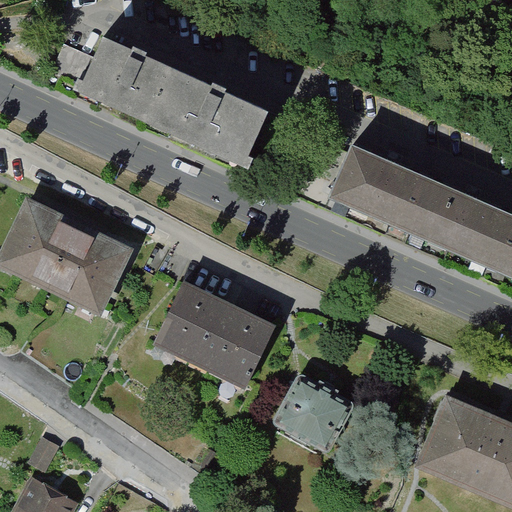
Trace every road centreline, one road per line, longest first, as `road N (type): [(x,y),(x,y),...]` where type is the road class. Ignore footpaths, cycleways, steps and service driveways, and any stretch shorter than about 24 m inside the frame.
road 1 (residential): [(511,386),(212,257),(0,139)]
road 2 (tertiary): [(0,93),(511,322)]
road 3 (residential): [(511,189),(104,20)]
road 4 (residential): [(0,376),(203,511)]
